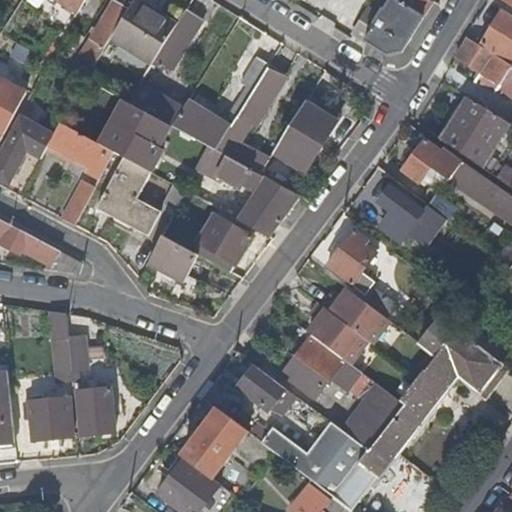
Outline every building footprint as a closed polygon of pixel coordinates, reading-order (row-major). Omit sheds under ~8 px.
[(55,0),(80,15),(88,0),(55,0)] [(115,0),(114,0),(71,72),(86,80),(111,38),(129,9),(115,0)] [(111,38),(154,65),(157,60),(179,24),(141,0),(134,0),(129,9),(111,38)] [(425,16),(435,1),(433,0),(392,0),(387,10),(385,8),(381,14),(370,8),(354,34),(366,42),(388,55),(403,52),(425,16)] [(206,20),(189,9),(179,24),(157,60),(174,71),(206,20)] [(497,55),(496,57),(511,66),(511,17),(503,12),(482,46),(497,55)] [(511,66),(496,57),(469,40),(456,61),(481,77),(477,84),(495,95),(500,88),(504,91),(503,93),(511,98),(511,66)] [(241,82),(247,85),(255,91),(269,68),(271,65),(258,56),(241,82)] [(286,78),(269,68),(255,91),(240,115),(233,126),(218,151),(229,157),(262,175),(271,160),(241,144),(255,121),(259,123),(286,78)] [(0,139),(3,141),(28,92),(0,77),(0,139)] [(186,108),(142,84),(130,104),(174,127),(186,108)] [(231,109),(240,115),(255,91),(247,85),(231,109)] [(307,102),(337,120),(340,115),(311,97),(307,102)] [(469,98),(443,141),(483,169),(510,124),(469,98)] [(337,120),(307,102),(275,154),(305,172),(337,120)] [(233,126),(189,103),(186,108),(174,127),(218,151),(233,126)] [(28,152),(44,159),(51,145),(57,133),(61,126),(45,118),(41,126),(23,117),(0,159),(0,177),(11,183),(28,152)] [(51,145),(105,173),(116,152),(62,124),(61,126),(57,133),(51,145)] [(511,220),(511,195),(429,138),(404,170),(421,183),(434,167),(452,179),(452,178),(511,220)] [(250,203),(240,220),(271,237),(302,197),(262,175),(229,157),(220,173),(242,186),(245,182),(255,187),(246,202),(250,203)] [(139,199),(153,173),(127,158),(99,208),(151,236),(163,212),(139,199)] [(511,171),(503,166),(495,177),(511,188),(511,171)] [(448,184),(452,179),(434,167),(421,183),(426,186),(432,179),(438,177),(448,184)] [(65,217),(77,224),(98,185),(86,178),(65,217)] [(402,241),(408,233),(429,206),(428,205),(396,181),(380,202),(393,212),(382,226),(402,241)] [(175,215),(187,192),(175,185),(163,209),(175,215)] [(448,220),(457,208),(437,193),(428,205),(429,206),(437,212),(448,220)] [(417,240),(437,212),(429,206),(408,233),(417,240)] [(461,212),(457,208),(448,220),(452,224),(461,212)] [(199,255),(233,273),(254,237),(216,216),(195,253),(199,255)] [(22,250),(54,266),(58,259),(65,262),(69,255),(63,251),(10,223),(0,217),(0,242),(21,253),(22,250)] [(366,246),(369,242),(356,232),(328,268),(352,286),(377,254),(366,246)] [(149,264),(185,283),(199,255),(195,253),(164,237),(149,264)] [(380,250),(369,242),(366,246),(377,254),(380,250)] [(511,243),(500,260),(511,268),(511,243)] [(58,259),(54,266),(52,270),(82,275),(85,264),(69,255),(65,262),(58,259)] [(181,291),(185,283),(149,264),(146,270),(145,272),(181,291)] [(364,350),(383,328),(342,293),(325,316),(364,350)] [(66,381),(76,380),(75,367),(72,338),(70,313),(55,311),(58,340),(62,340),(66,381)] [(325,316),(299,337),(309,344),(311,346),(313,344),(358,378),(364,350),(325,316)] [(441,319),(438,323),(456,337),(459,333),(441,319)] [(488,396),(505,374),(507,370),(459,333),(456,337),(438,323),(422,345),(437,357),(441,360),(460,374),(488,396)] [(88,336),(72,338),(75,367),(91,366),(88,336)] [(347,394),(358,378),(313,344),(311,346),(309,344),(282,379),(313,402),(329,381),(347,394)] [(354,511),(460,374),(441,360),(406,405),(370,451),(335,497),(354,511)] [(270,413),(288,390),(256,366),(239,389),(270,413)] [(0,443),(17,442),(11,374),(0,374),(0,443)] [(353,399),(364,383),(358,378),(347,394),(353,399)] [(370,395),(378,384),(372,380),(364,391),(370,395)] [(370,395),(343,431),(370,451),(406,405),(401,401),(378,384),(370,395)] [(84,434),(117,431),(113,389),(80,392),(84,434)] [(34,439),(75,436),(71,397),(25,402),(26,415),(32,415),(34,439)] [(214,480),(250,433),(220,411),(185,458),(186,459),(214,480)] [(256,427),(251,434),(329,492),(335,497),(370,451),(343,431),(331,422),(308,454),(274,428),(269,436),(256,427)] [(182,511),(202,511),(222,486),(214,480),(186,459),(160,495),(182,511)] [(290,511),(323,511),(335,497),(329,492),(325,498),(321,495),(322,494),(311,485),(290,511)] [(354,511),(335,497),(323,511),(256,511),(233,495),(220,511),(354,511)]
